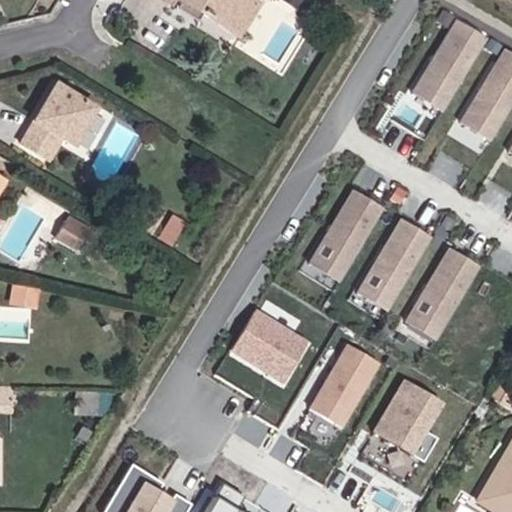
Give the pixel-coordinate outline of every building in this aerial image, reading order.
[(237,37),(257,4),(251,0),(158,0),(167,5),(170,0),(172,0),(191,12),(193,10),(237,37)] [(443,108),(486,39),(457,21),(414,90),(443,108)] [(491,138),(511,103),(511,54),(505,50),(462,119),(491,138)] [(69,144),(91,108),(54,85),(19,144),(45,160),(58,138),(69,144)] [(443,108),(414,90),(411,95),(441,113),(443,108)] [(491,138),(462,119),(459,124),(489,142),(491,138)] [(339,279),(381,209),(352,191),(309,261),(339,279)] [(150,233),(161,215),(134,200),(132,202),(125,198),(120,208),(126,211),(123,216),(150,233)] [(75,250),(86,233),(64,220),(54,237),(75,250)] [(387,308),(429,238),(400,220),(357,290),(387,308)] [(435,337),(477,267),(448,249),(405,319),(435,337)] [(339,279),(309,261),(307,265),(336,283),(339,279)] [(35,304),(37,294),(18,290),(16,301),(35,304)] [(387,308),(357,290),(355,294),(384,312),(387,308)] [(311,341),(256,308),(230,351),(284,384),(311,341)] [(435,337),(405,319),(403,323),(432,341),(435,337)] [(381,364),(348,344),(309,408),(343,429),(381,364)] [(422,432),(439,403),(403,381),(371,434),(419,463),(434,439),(422,432)] [(498,403),(506,390),(496,384),(489,397),(498,403)] [(506,408),(511,398),(511,393),(506,390),(498,403),(506,408)] [(511,511),(511,443),(477,502),(493,511),(511,511)] [(164,483),(134,464),(103,511),(188,511),(195,503),(178,491),(174,496),(161,488),(164,483)] [(248,498),(225,483),(206,511),(246,511),(241,508),(248,498)]
